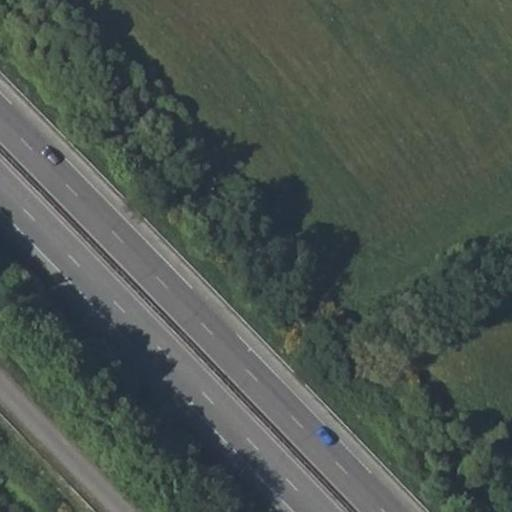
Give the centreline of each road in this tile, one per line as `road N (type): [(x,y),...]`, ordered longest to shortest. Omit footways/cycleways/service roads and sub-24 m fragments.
road 1 (trunk): [(383,511),(0,117)]
road 2 (trunk): [(0,186),(317,511)]
road 3 (unclassified): [(121,511),(0,387)]
